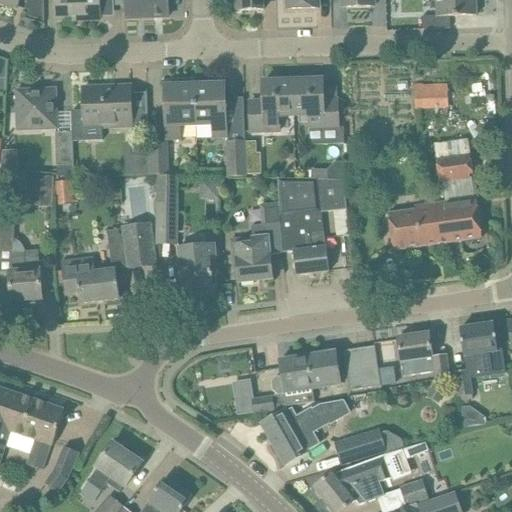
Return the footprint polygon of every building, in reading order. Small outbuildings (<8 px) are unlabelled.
[(0,0),(0,3),(17,9),(19,0),(0,0)] [(28,0),(25,11),(28,12),(27,16),(44,21),(43,0),(28,0)] [(55,0),(56,18),(80,17),(81,21),(100,20),(99,0),(55,0)] [(116,0),(117,5),(126,5),(126,7),(126,19),(154,19),(162,18),(168,18),(167,0),(116,0)] [(235,0),(236,12),(264,11),(263,0),(235,0)] [(287,0),(287,10),(319,9),(318,0),(287,0)] [(342,0),(342,8),(374,7),(374,0),(342,0)] [(435,0),(436,17),(422,18),(422,31),(450,29),(450,18),(476,16),(475,0),(435,0)] [(323,81),(293,82),(294,116),(309,115),(309,131),(338,130),(337,100),(323,100),(323,81)] [(263,102),(249,103),(250,123),(251,133),(280,132),(279,116),(294,116),(293,82),(263,83),(263,102)] [(225,84),(195,85),(196,127),(212,126),(213,140),(227,139),(225,104),(225,84)] [(195,85),(165,86),(165,106),(167,141),(181,141),(180,127),(196,127),(195,85)] [(84,111),(72,112),(73,133),(73,142),(102,141),(102,128),(132,127),(132,109),(131,95),(131,87),(116,88),(83,89),(84,109),(84,111)] [(447,87),(414,88),(415,109),(448,107),(447,87)] [(56,90),(16,91),(17,131),(57,130),(56,110),(56,90)] [(146,113),(136,113),(136,131),(146,131),(146,113)] [(73,133),(55,134),(57,167),(74,166),(73,142),(73,133)] [(245,143),(227,144),(228,178),(246,177),(245,154),(245,143)] [(253,143),(245,143),(245,154),(253,154),(253,143)] [(167,146),(149,146),(150,177),(168,176),(167,146)] [(470,156),(437,161),(440,183),(470,179),(470,176),(473,175),(470,156)] [(312,180),(342,180),(342,166),(335,166),(327,174),(312,174),(312,180)] [(24,176),(23,191),(40,192),(40,207),(52,208),(54,178),(24,176)] [(158,189),(157,245),(177,245),(178,192),(178,178),(173,178),(158,177),(158,189)] [(312,180),(277,179),(279,203),(280,225),(281,225),(283,248),(292,247),(296,276),(329,272),(327,253),(326,249),(322,214),(335,212),(337,237),(350,235),(347,210),(344,180),(342,180),(312,180)] [(72,182),(56,183),(58,206),(74,205),(73,191),(72,182)] [(351,199),(350,206),(356,212),(364,207),(364,199),(358,195),(351,199)] [(456,202),(433,205),(439,245),(482,239),(476,199),(456,202)] [(417,212),(389,216),(393,251),(439,245),(433,205),(416,207),(417,212)] [(0,210),(0,250),(10,251),(10,259),(9,260),(10,272),(11,274),(9,274),(11,302),(13,302),(13,306),(27,305),(27,301),(42,300),(39,272),(37,252),(26,253),(24,249),(22,245),(19,242),(15,240),(15,222),(14,223),(15,211),(0,210)] [(151,224),(122,228),(128,268),(156,265),(151,224)] [(253,237),(230,240),(233,271),(237,270),(239,283),(272,280),(270,255),(283,254),(283,248),(281,225),(280,225),(266,227),(262,227),(252,228),(253,237)] [(214,246),(178,249),(179,262),(179,270),(181,290),(212,288),(210,260),(215,260),(214,246)] [(94,258),(61,262),(62,275),(65,294),(79,293),(80,304),(120,299),(117,279),(116,270),(95,272),(94,258)] [(493,325),(460,330),(463,350),(467,372),(468,372),(469,379),(504,373),(501,351),(497,351),(496,345),(493,325)] [(429,335),(398,339),(400,359),(401,363),(402,363),(404,377),(435,373),(436,380),(450,378),(450,376),(447,356),(433,358),(429,335)] [(374,347),(343,352),(346,372),(349,392),(380,387),(377,367),(374,347)] [(336,353),(308,357),(313,389),(340,385),(338,373),(336,354),(337,353),(336,353)] [(275,378),(272,383),(273,392),(276,394),(278,395),(284,394),(286,407),(306,404),(315,403),(313,389),(308,357),(279,362),(280,368),(282,377),(275,378)] [(467,372),(453,374),(457,398),(459,398),(472,396),(469,379),(468,372),(467,372)] [(232,414),(248,413),(246,379),(230,380),(232,414)] [(434,384),(427,398),(439,405),(446,390),(434,384)] [(0,462),(5,447),(10,433),(16,415),(11,414),(18,396),(0,389),(0,462)] [(10,433),(5,447),(31,455),(27,466),(42,471),(51,446),(52,446),(58,430),(64,411),(18,396),(11,414),(16,415),(10,433)] [(272,399),(252,402),(254,414),(274,411),(272,399)] [(279,415),(261,425),(285,466),(299,458),(301,457),(301,456),(308,452),(319,445),(312,434),(309,429),(327,419),(330,424),(330,426),(351,414),(343,401),(320,405),(319,406),(313,410),(312,407),(301,413),(297,415),(293,408),(288,411),(287,410),(285,411),(279,415)] [(380,432),(336,445),(342,465),(384,452),(385,456),(398,452),(395,442),(385,445),(380,432)] [(97,471),(89,483),(102,492),(107,484),(120,493),(125,486),(126,486),(130,481),(142,464),(112,444),(105,454),(103,457),(97,466),(99,467),(96,471),(97,471)] [(426,445),(402,452),(406,461),(429,452),(426,445)] [(53,472),(44,485),(58,496),(67,483),(79,455),(64,448),(60,458),(53,472)] [(330,476),(314,488),(332,511),(342,511),(352,504),(358,500),(377,492),(375,485),(379,484),(392,479),(394,479),(386,457),(384,458),(337,476),(334,473),(330,476)] [(149,503),(142,511),(181,511),(191,498),(164,480),(153,496),(148,502),(149,503)] [(423,481),(400,488),(400,490),(407,508),(429,500),(423,481)] [(384,495),(378,498),(378,499),(382,511),(393,511),(407,508),(400,490),(384,495)] [(460,511),(454,495),(418,508),(419,511),(460,511)] [(118,511),(123,507),(110,496),(97,511),(118,511)]
